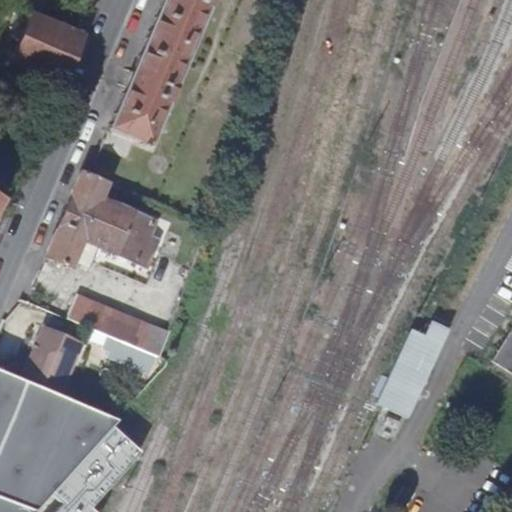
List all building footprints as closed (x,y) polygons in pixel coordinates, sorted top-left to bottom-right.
[(160,0),(128,80),(107,129),(145,144),(162,103),(165,104),(171,89),(168,88),(202,5),(206,7),(208,0),(160,0)] [(60,81),(80,35),(29,14),(9,60),(60,81)] [(86,175),(78,172),(43,258),(68,269),(80,242),(135,264),(152,223),(107,206),(115,187),(88,176),(86,175)] [(56,315),(110,338),(144,352),(158,358),(167,330),(68,290),(56,315)] [(405,419),(445,331),(429,323),(422,337),(407,330),(374,405),(405,419)] [(40,326),(18,379),(58,396),(79,343),(40,326)] [(511,326),(491,361),(511,374),(511,326)] [(144,352),(110,338),(103,355),(136,369),(144,352)] [(0,511),(31,511),(53,489),(111,427),(116,420),(58,396),(18,379),(0,371),(0,511)] [(398,423),(385,418),(383,424),(396,430),(398,423)] [(58,506),(52,511),(90,511),(89,510),(140,453),(111,427),(47,497),(58,506)]
